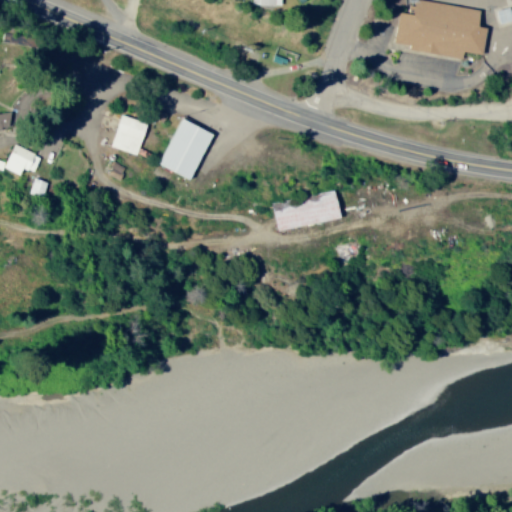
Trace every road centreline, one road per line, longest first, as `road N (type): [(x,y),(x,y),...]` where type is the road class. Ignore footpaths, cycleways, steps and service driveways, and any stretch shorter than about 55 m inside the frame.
road 1 (secondary): [(511,174),(427,160),(310,125),(14,0)]
road 2 (residential): [(329,85),(400,116),(511,105)]
road 3 (residential): [(310,125),(361,0)]
